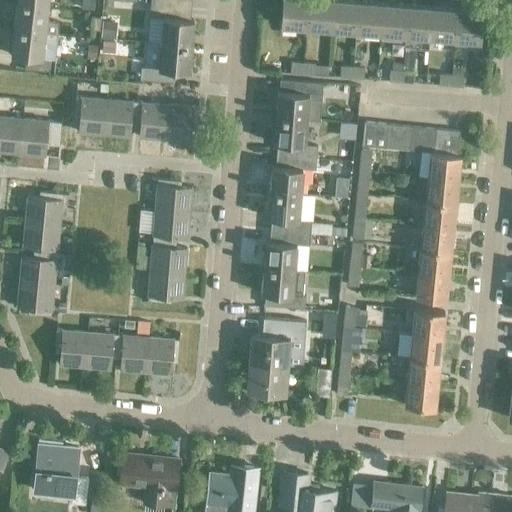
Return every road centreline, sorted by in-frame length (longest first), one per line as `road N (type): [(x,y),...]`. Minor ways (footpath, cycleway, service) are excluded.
road 1 (residential): [(474,451),(511,73)]
road 2 (residential): [(474,451),(212,425)]
road 3 (residential): [(212,425),(234,171)]
road 4 (residential): [(0,172),(61,177),(91,158),(234,171)]
road 5 (residential): [(212,425),(41,405),(21,394),(0,357)]
road 6 (residential): [(234,171),(247,0)]
